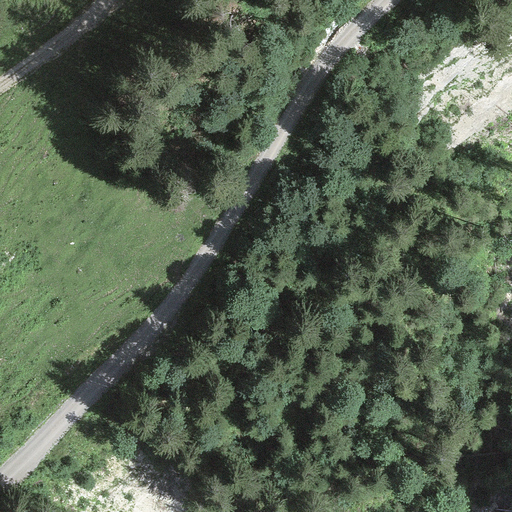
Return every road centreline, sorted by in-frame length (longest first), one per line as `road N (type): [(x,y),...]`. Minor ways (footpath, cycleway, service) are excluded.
road 1 (track): [(388,0),(323,70),(203,267),(128,364),(0,484)]
road 2 (track): [(101,0),(0,86)]
